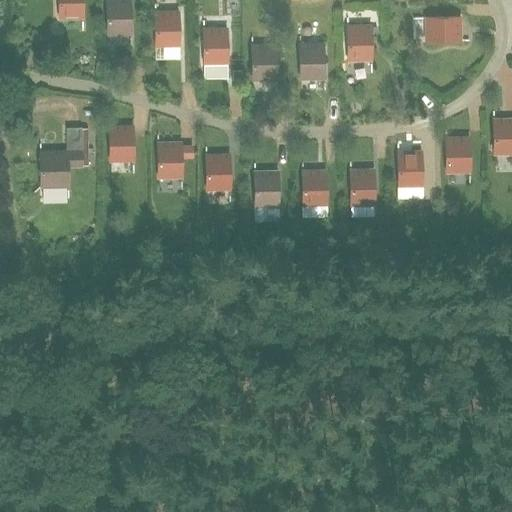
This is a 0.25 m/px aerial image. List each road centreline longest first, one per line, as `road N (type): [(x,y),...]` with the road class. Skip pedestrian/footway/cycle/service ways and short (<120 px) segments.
road 1 (residential): [(0,75),(277,138),(381,141),(427,131),(508,72),(507,23),(494,0)]
road 2 (track): [(511,400),(0,417)]
road 3 (unclassified): [(25,343),(511,332)]
road 4 (residential): [(25,343),(28,199),(0,133)]
road 5 (unclassified): [(25,343),(74,511)]
